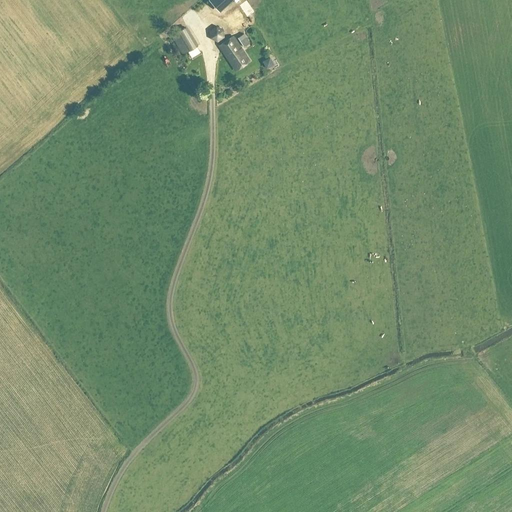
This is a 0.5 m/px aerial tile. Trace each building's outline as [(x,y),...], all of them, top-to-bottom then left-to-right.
[(218,41),(224,37),(223,30),(216,26),(210,30),(211,38),(218,41)] [(172,36),(183,55),(198,45),(187,27),(172,36)] [(236,70),(250,61),(234,36),(220,45),(236,70)] [(246,37),(240,41),(244,47),(250,43),(246,37)] [(190,60),(201,54),(196,47),(186,53),(190,60)]
